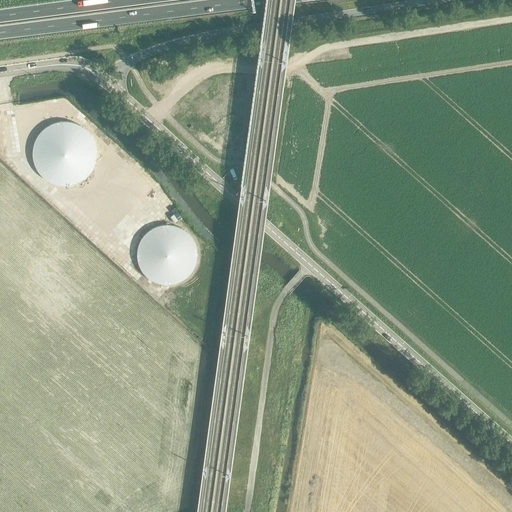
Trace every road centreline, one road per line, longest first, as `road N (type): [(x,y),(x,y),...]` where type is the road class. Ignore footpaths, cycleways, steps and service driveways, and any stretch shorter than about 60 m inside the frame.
road 1 (secondary): [(511,445),(103,78)]
road 2 (track): [(146,118),(212,71),(289,70),(324,48),(511,19)]
road 3 (motorway): [(103,78),(190,40),(443,0)]
road 4 (motorway): [(0,33),(268,0)]
road 5 (motorway): [(122,0),(0,16)]
